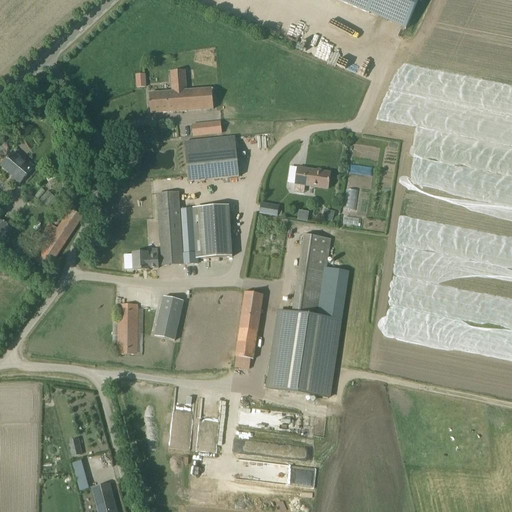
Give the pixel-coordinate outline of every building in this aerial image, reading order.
[(337,0),(369,14),(375,0),(337,0)] [(145,87),(144,73),(136,74),(137,88),(145,87)] [(171,74),(172,92),(149,94),(151,114),(213,109),(212,89),(186,91),(185,73),(171,74)] [(193,137),(222,133),(220,120),(191,124),(193,137)] [(185,142),(189,182),(239,177),(234,137),(185,142)] [(25,164),(13,154),(2,166),(14,176),(12,178),(19,184),(34,167),(27,162),(25,164)] [(295,185),(294,192),(304,194),(305,186),(328,189),(330,173),(298,168),(295,185)] [(357,211),(358,190),(346,189),(345,210),(357,211)] [(158,194),(159,219),(162,266),(197,264),(194,209),(180,210),(179,193),(158,194)] [(261,203),(259,214),(277,217),(277,216),(278,210),(279,206),(261,203)] [(241,218),(241,205),(230,205),(231,219),(241,218)] [(229,206),(199,208),(202,259),(232,257),(229,206)] [(323,209),(322,218),(333,219),(335,211),(323,209)] [(31,241),(37,245),(29,257),(48,270),(83,217),(71,210),(58,230),(52,226),(51,226),(48,224),(44,230),(46,231),(43,236),(37,232),(31,241)] [(0,245),(0,246),(12,229),(0,220),(0,245)] [(331,240),(314,237),(304,236),(292,313),(280,311),(269,390),(329,400),(341,320),(319,317),(331,240)] [(148,253),(133,254),(133,271),(149,270),(149,269),(158,269),(158,256),(148,257),(148,253)] [(262,295),(245,293),(235,368),(249,370),(250,359),(253,360),(262,295)] [(154,337),(174,341),(183,302),(163,297),(154,337)] [(113,317),(112,355),(142,355),(143,309),(138,309),(138,305),(118,305),(118,317),(113,317)] [(80,455),(77,440),(68,441),(72,457),(80,455)] [(194,474),(208,475),(208,468),(203,468),(203,456),(194,455),(194,474)] [(235,460),(234,477),(288,483),(289,475),(300,476),(300,468),(235,460)] [(92,488),(98,511),(115,511),(109,484),(92,488)]
